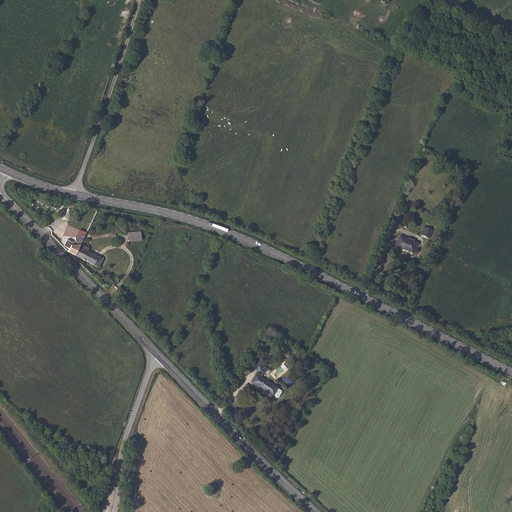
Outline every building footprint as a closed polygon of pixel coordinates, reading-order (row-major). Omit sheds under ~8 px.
[(422,227),(420,235),(428,238),(430,230),(422,227)] [(138,231),(126,232),(127,241),(139,240),(138,231)] [(398,235),(394,244),(410,252),(415,242),(398,235)] [(76,255),(82,245),(81,240),(77,239),(77,245),(73,244),(70,248),(69,251),(76,255)] [(90,248),(82,245),(76,255),(100,268),(104,260),(98,257),(98,258),(88,253),(90,248)] [(253,367),(259,372),(263,366),(268,359),(260,354),(253,367)] [(263,366),(259,372),(257,375),(260,376),(266,367),(263,366)] [(286,367),(272,372),(273,378),(288,375),(286,367)] [(260,376),(257,375),(256,374),(251,380),(260,386),(259,387),(273,396),(274,395),(277,397),(281,391),(276,388),(277,388),(260,376)]
